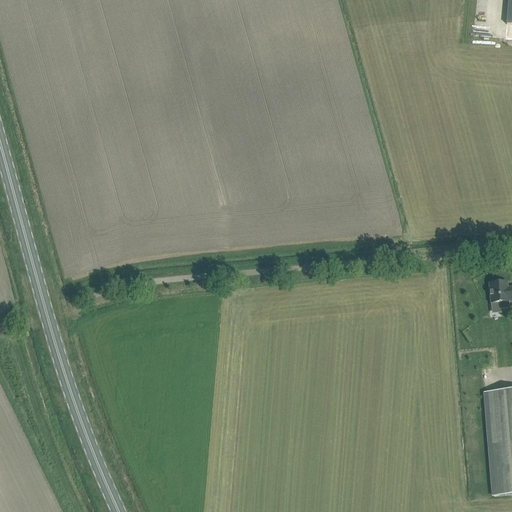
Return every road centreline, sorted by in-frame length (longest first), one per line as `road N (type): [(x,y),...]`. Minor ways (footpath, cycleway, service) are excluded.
road 1 (unclassified): [(76,300),(156,281),(511,250)]
road 2 (secondary): [(118,511),(54,343),(0,144)]
